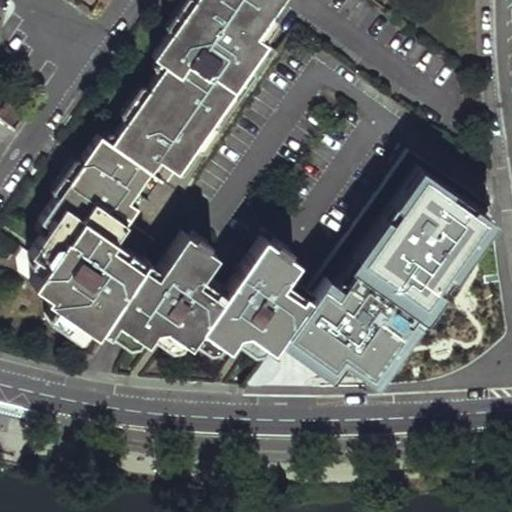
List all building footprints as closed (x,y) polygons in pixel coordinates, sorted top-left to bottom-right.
[(123,115),(107,138),(185,191),(280,47),(267,38),(257,31),(272,9),(277,0),(193,0),(173,30),(170,28),(168,30),(153,53),(162,60),(147,82),(144,85),(149,88),(128,116),(125,113),(123,115)] [(165,28),(168,30),(170,28),(173,30),(193,0),(180,0),(165,22),(165,28)] [(272,9),(257,31),(267,38),(279,21),(277,13),(272,9)] [(119,112),(123,115),(125,113),(128,116),(149,88),(144,85),(147,82),(145,80),(139,80),(118,109),(119,111),(119,112)] [(8,98),(0,109),(0,114),(12,124),(23,109),(8,98)] [(100,133),(82,159),(57,196),(39,220),(48,226),(31,250),(46,259),(31,281),(39,286),(46,291),(44,295),(62,308),(64,304),(80,315),(81,313),(97,324),(143,255),(185,191),(107,138),(100,133)] [(273,343),(244,384),(337,383),(364,383),(490,206),(414,149),(314,287),(310,293),(273,343)] [(78,156),(53,193),(57,196),(82,159),(78,156)] [(143,255),(97,324),(104,329),(113,316),(132,329),(194,237),(182,230),(158,265),(143,255)] [(282,275),(287,268),(296,255),(262,232),(241,262),(275,286),(282,275)] [(310,293),(282,275),(275,286),(241,262),(237,267),(194,237),(132,329),(142,335),(155,316),(185,335),(196,319),(225,339),(239,318),(273,343),(310,293)] [(310,293),(314,287),(287,268),(282,275),(310,293)] [(39,286),(35,293),(36,296),(59,312),(62,308),(44,295),(46,291),(39,286)]
